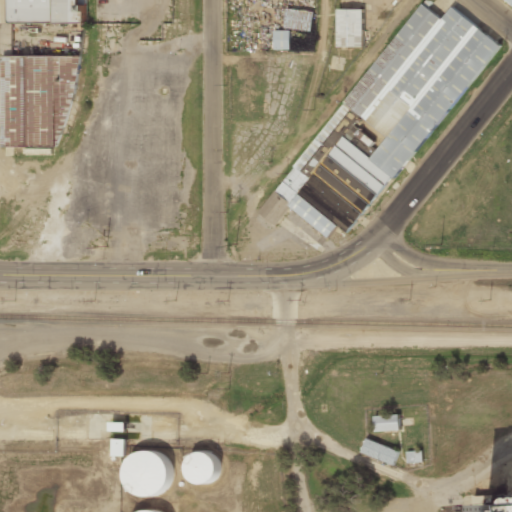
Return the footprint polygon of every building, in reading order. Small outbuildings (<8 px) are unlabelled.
[(86,24),(86,0),(9,0),(9,25),(86,24)] [(501,49),(458,13),(449,24),(425,4),(256,209),(271,222),(284,206),(293,213),(286,222),(291,225),(298,217),(322,236),(332,224),(347,236),(501,49)] [(314,12),(287,8),(285,27),(311,31),(314,12)] [(364,9),(338,9),(338,46),(364,47),(364,9)] [(275,50),(290,49),(290,30),(274,30),(275,50)] [(1,147),(71,148),(73,57),(3,56),(1,147)] [(375,431),(400,430),(400,415),(375,415),(375,431)] [(394,465),(400,451),(367,438),(361,453),(394,465)] [(112,455),(124,455),(125,439),(112,439),(112,455)] [(423,462),(422,450),(406,452),(408,464),(423,462)] [(171,493),(170,452),(128,453),(129,494),(171,493)] [(219,454),(190,455),(191,482),(220,481),(219,454)] [(511,511),(510,511),(509,511),(508,502),(488,504),(494,494),(475,496),(476,508),(484,507),(484,511),(511,511)]
